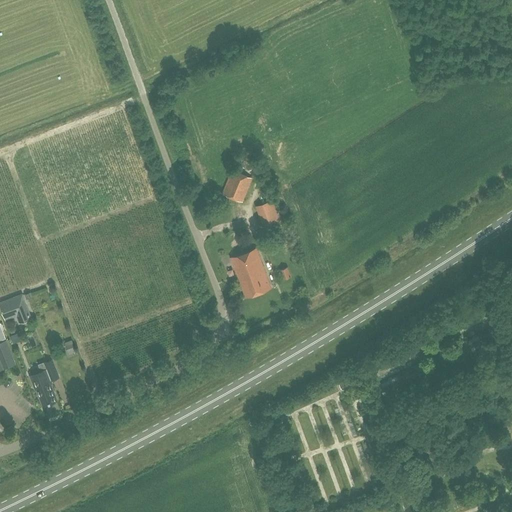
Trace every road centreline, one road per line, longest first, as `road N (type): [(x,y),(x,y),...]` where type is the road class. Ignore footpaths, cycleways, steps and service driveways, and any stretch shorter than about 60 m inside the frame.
road 1 (unclassified): [(0,455),(68,430),(194,361),(223,334),(218,293),(108,0)]
road 2 (primary): [(3,511),(253,379),(511,218)]
road 3 (track): [(223,334),(236,337),(289,316),(511,176)]
